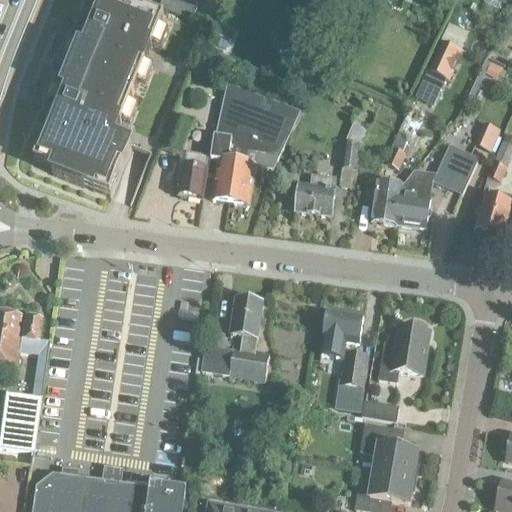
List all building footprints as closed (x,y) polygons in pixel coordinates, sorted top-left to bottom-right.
[(55,173),(53,178),(111,201),(132,150),(114,143),(120,128),(121,128),(146,67),(145,66),(151,51),(152,52),(165,20),(113,0),(100,0),(90,27),(92,28),(86,43),(84,42),(83,46),(82,45),(77,56),(78,56),(65,89),(64,89),(60,99),(61,100),(60,103),(62,104),(56,119),(54,118),(52,122),(51,121),(47,132),(48,132),(35,165),(55,173)] [(163,0),(160,9),(166,11),(185,19),(185,20),(188,21),(193,9),(198,11),(201,4),(202,0),(163,0)] [(444,45),(430,74),(450,84),(464,55),(444,45)] [(278,62),(268,58),(262,74),(271,78),(278,62)] [(348,68),(331,60),(325,72),(342,80),(348,68)] [(491,66),(486,77),(498,83),(504,72),(491,66)] [(217,137),(215,137),(211,162),(220,163),(213,205),(249,210),(255,170),(275,173),(279,160),(300,115),(228,88),(217,137)] [(194,128),(173,120),(161,152),(182,160),(194,128)] [(346,145),(345,147),(362,149),(370,131),(355,125),(346,145)] [(414,143),(399,135),(391,152),(393,153),(393,152),(407,158),(414,143)] [(511,142),(506,140),(495,165),(508,171),(511,160),(511,142)] [(343,161),(341,180),(353,182),(355,171),(359,172),(362,149),(345,147),(343,161)] [(450,149),(433,187),(463,200),(480,163),(450,149)] [(393,152),(393,153),(386,168),(399,175),(407,159),(407,158),(393,152)] [(187,156),(185,170),(183,170),(177,200),(202,204),(207,174),(210,160),(187,156)] [(494,165),(487,181),(489,182),(494,185),(495,185),(500,187),(501,188),(508,171),(495,165),(494,165)] [(405,177),(404,190),(399,230),(426,234),(431,202),(433,187),(434,180),(405,177)] [(300,189),(296,217),(332,222),(337,182),(312,179),(311,190),(300,189)] [(481,218),(476,234),(487,237),(488,237),(490,241),(498,244),(503,241),(504,241),(511,212),(511,207),(498,204),(500,196),(498,196),(496,195),(493,194),(495,185),(494,185),(489,182),(484,200),(485,201),(481,218)] [(377,196),(372,227),(399,231),(399,230),(404,191),(377,186),(376,196),(377,196)] [(206,351),(203,368),(202,377),(230,381),(266,387),(270,357),(256,355),(259,342),(264,306),(236,302),(230,337),(243,339),(241,352),(234,351),(234,355),(206,351)] [(180,312),(187,313),(189,305),(181,304),(180,312)] [(0,316),(0,366),(16,369),(18,356),(37,359),(32,400),(41,401),(42,401),(50,345),(40,344),(43,322),(39,322),(39,320),(27,319),(24,319),(24,320),(0,316)] [(328,316),(325,342),(322,359),(343,362),(345,345),(359,347),(363,322),(328,316)] [(423,380),(430,336),(424,335),(425,331),(405,328),(405,332),(399,331),(395,357),(384,355),(379,385),(398,388),(400,376),(423,380)] [(360,418),(369,360),(347,357),(339,414),(360,418)] [(5,396),(0,430),(0,451),(34,456),(41,401),(32,400),(5,396)] [(364,423),(398,428),(400,412),(366,406),(364,423)] [(392,451),(395,434),(366,429),(361,457),(378,460),(375,476),(417,484),(419,469),(416,469),(418,456),(392,451)] [(417,484),(375,476),(372,492),(359,490),(355,511),(381,511),(383,505),(409,509),(411,497),(414,497),(417,484)] [(152,492),(62,479),(54,478),(37,491),(34,511),(183,511),(186,495),(152,489),(152,492)] [(511,511),(511,486),(502,484),(495,511),(511,511)]
